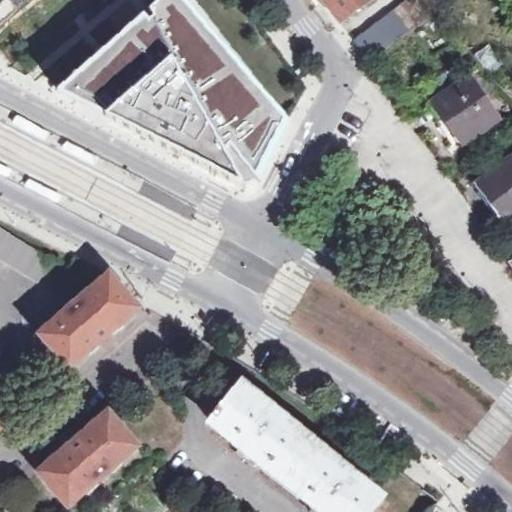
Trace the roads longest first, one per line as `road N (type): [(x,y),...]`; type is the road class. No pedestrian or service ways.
road 1 (secondary): [(221,302),(511,500)]
road 2 (unknown): [(511,325),(394,170),(341,74)]
road 3 (secondary): [(511,400),(333,269),(263,230)]
road 4 (secondary): [(263,230),(0,96)]
road 5 (unclassified): [(263,230),(341,74),(281,0)]
road 6 (secondary): [(0,188),(221,302)]
road 7 (residential): [(0,470),(163,331),(156,303)]
